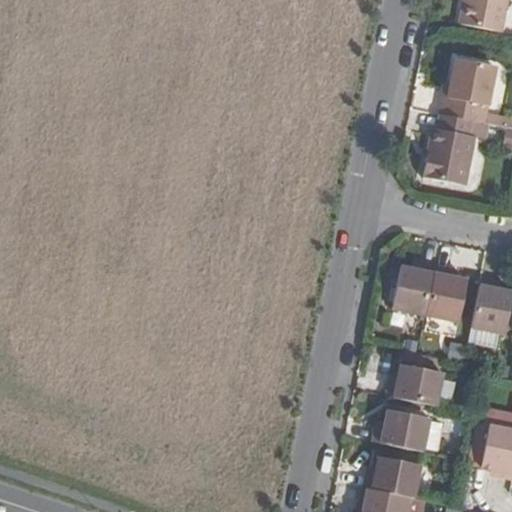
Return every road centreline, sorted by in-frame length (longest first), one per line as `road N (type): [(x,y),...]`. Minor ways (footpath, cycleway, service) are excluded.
road 1 (residential): [(358,204),(296,511)]
road 2 (residential): [(399,0),(358,204)]
road 3 (residential): [(358,204),(511,234)]
